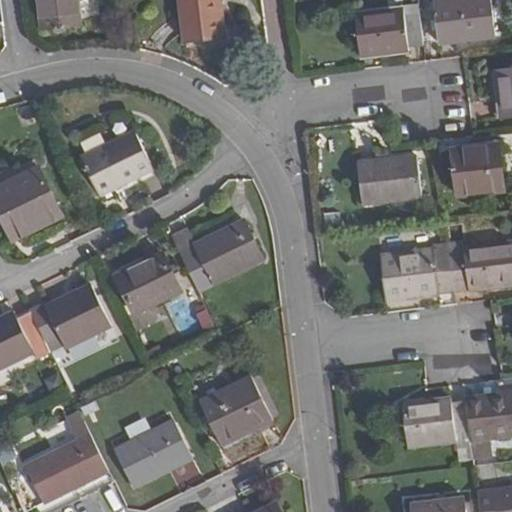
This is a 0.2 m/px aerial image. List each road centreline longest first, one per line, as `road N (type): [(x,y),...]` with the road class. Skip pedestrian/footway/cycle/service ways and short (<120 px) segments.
road 1 (residential): [(0,291),(188,197),(257,153)]
road 2 (residential): [(257,153),(214,113),(166,87),(78,73),(25,83)]
road 3 (residential): [(304,345),(291,236),(276,181),(257,153)]
road 4 (residential): [(460,349),(427,331),(304,345)]
road 5 (residential): [(172,511),(315,439)]
road 6 (residential): [(429,90),(288,108)]
